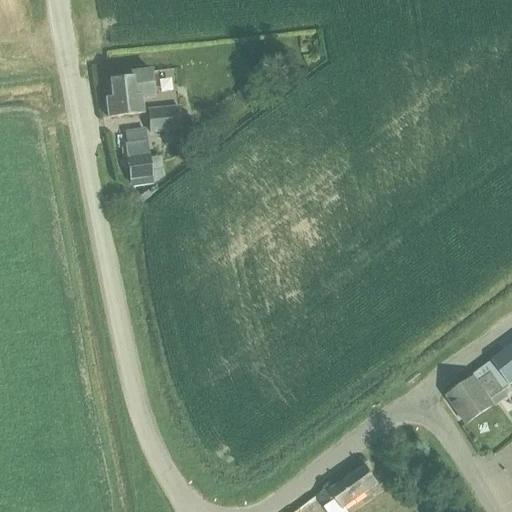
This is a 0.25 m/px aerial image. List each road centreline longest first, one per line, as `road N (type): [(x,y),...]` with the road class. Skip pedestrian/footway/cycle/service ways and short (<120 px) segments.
road 1 (unclassified): [(191,511),(140,416),(125,362),(51,0)]
road 2 (unclassified): [(259,511),(421,392)]
road 3 (unclassified): [(492,511),(421,392)]
